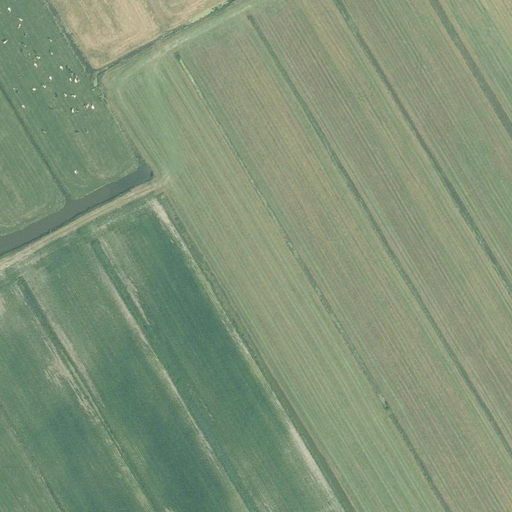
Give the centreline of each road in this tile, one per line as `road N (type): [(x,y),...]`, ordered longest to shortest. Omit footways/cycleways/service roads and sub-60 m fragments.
road 1 (track): [(147,59),(168,156),(161,185),(0,267)]
road 2 (track): [(89,97),(263,0)]
